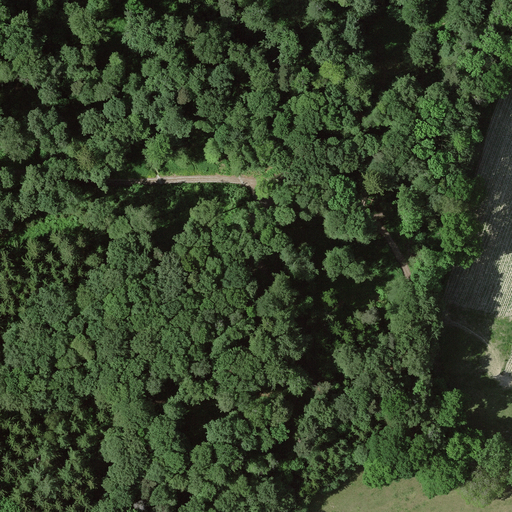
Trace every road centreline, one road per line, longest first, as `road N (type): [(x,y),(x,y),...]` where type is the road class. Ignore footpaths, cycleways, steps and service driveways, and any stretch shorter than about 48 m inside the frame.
road 1 (track): [(211,511),(294,406),(310,366),(307,328),(256,247),(266,184)]
road 2 (track): [(487,0),(398,106),(266,184)]
road 3 (track): [(266,184),(0,172)]
road 4 (track): [(378,221),(420,313),(440,438)]
